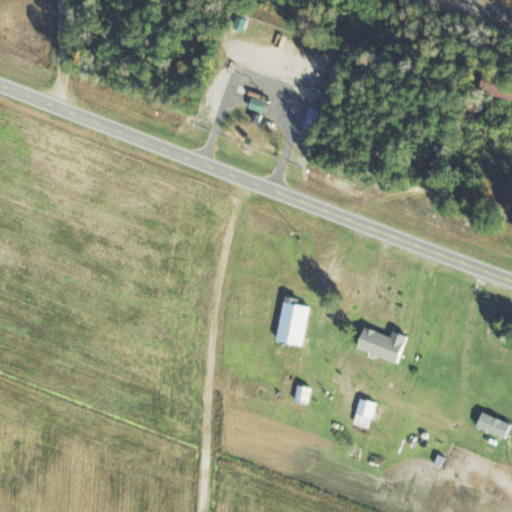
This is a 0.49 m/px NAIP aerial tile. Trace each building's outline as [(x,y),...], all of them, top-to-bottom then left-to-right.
[(511,97),(511,70),(485,70),(485,97),(511,97)] [(251,108),(262,112),(266,103),(254,98),(251,108)] [(320,111),(310,107),(304,128),(313,131),(320,111)] [(511,148),(491,148),(491,156),(511,156),(511,148)] [(303,346),(310,307),(300,305),(301,300),(286,297),(277,341),(303,346)] [(391,337),(366,327),(358,348),(397,364),(408,337),(394,331),(391,337)] [(354,423),(370,428),(377,403),(361,399),(354,423)] [(511,424),(483,412),(477,428),(506,440),(511,424)]
